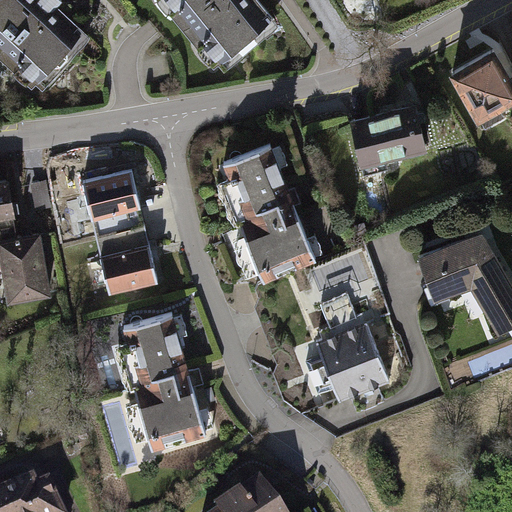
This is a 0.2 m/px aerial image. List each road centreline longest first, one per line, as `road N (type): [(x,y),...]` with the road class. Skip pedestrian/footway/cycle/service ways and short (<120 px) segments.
road 1 (residential): [(360,511),(343,482),(269,418),(243,377),(203,280),(169,117)]
road 2 (residential): [(503,0),(369,74),(169,117)]
road 3 (residential): [(169,117),(0,141)]
